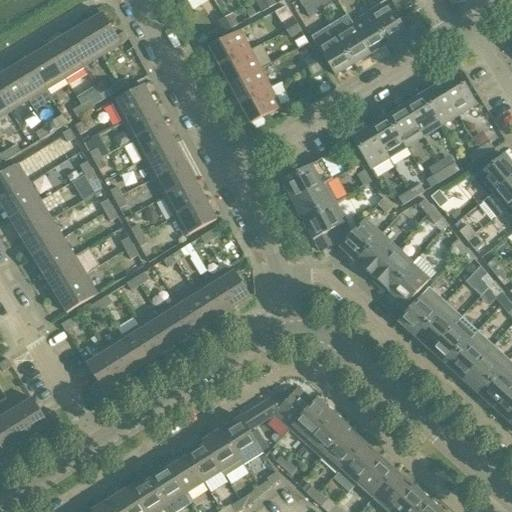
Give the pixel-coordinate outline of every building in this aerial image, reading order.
[(268,9),(262,0),(260,0),(255,3),(261,14),(268,9)] [(272,0),(262,0),(268,9),(275,5),(272,0)] [(314,2),(312,0),(299,0),(298,1),(303,9),(314,2)] [(387,3),(369,14),(387,44),(405,33),(404,31),(407,30),(411,34),(422,23),(414,11),(398,21),(387,3)] [(102,14),(83,26),(102,57),(121,45),(118,41),(116,37),(102,14)] [(369,14),(351,24),(370,55),(387,44),(369,14)] [(231,15),(224,20),(230,30),(237,26),(231,15)] [(346,16),(329,27),(334,35),(352,65),(370,55),(351,24),(346,16)] [(282,25),(286,31),(296,26),(292,19),(282,25)] [(230,30),(224,20),(216,24),(222,34),(230,30)] [(83,26),(64,37),(83,68),(102,57),(83,26)] [(296,26),(286,31),(291,39),(301,33),(296,26)] [(334,35),(329,27),(311,38),(334,77),(352,65),(334,35)] [(209,47),(219,67),(250,51),(239,31),(209,47)] [(124,33),(116,37),(118,41),(121,45),(128,41),(124,33)] [(64,37),(46,48),(65,79),(83,68),(64,37)] [(46,48),(27,60),(46,90),(65,79),(46,48)] [(219,67),(230,86),(260,70),(250,51),(219,67)] [(304,62),(308,68),(319,63),(314,55),(304,62)] [(27,60),(9,71),(27,102),(46,90),(27,60)] [(319,63),(308,68),(313,76),(323,70),(319,63)] [(230,86),(240,105),(270,89),(260,70),(230,86)] [(9,71),(0,76),(0,98),(9,113),(27,102),(9,71)] [(457,74),(439,85),(457,116),(476,105),(457,74)] [(126,78),(118,83),(122,90),(131,85),(126,78)] [(122,90),(118,83),(109,88),(113,96),(122,90)] [(439,85),(421,96),(440,127),(457,116),(439,85)] [(112,103),(122,123),(154,106),(143,86),(112,103)] [(270,89),(240,105),(250,125),(281,108),(270,89)] [(421,96),(404,107),(423,137),(440,127),(421,96)] [(0,98),(0,118),(9,113),(0,98)] [(89,101),(81,106),(85,113),(94,108),(89,101)] [(85,113),(81,106),(72,111),(76,119),(85,113)] [(122,123),(133,142),(164,125),(154,106),(122,123)] [(404,107),(387,117),(405,148),(423,137),(404,107)] [(387,117),(369,128),(388,158),(405,148),(387,117)] [(53,123),(44,129),(48,136),(57,131),(53,123)] [(74,127),(80,136),(87,131),(82,123),(74,127)] [(133,142),(143,161),(175,144),(164,125),(133,142)] [(388,158),(369,128),(351,139),(370,169),(388,158)] [(48,136),(44,129),(35,134),(40,141),(48,136)] [(62,135),(67,143),(75,139),(69,130),(62,135)] [(489,143),(478,150),(483,157),(494,151),(489,143)] [(143,161),(153,180),(185,163),(175,144),(143,161)] [(339,149),(346,160),(354,155),(347,144),(339,149)] [(15,146),(7,151),(11,158),(20,153),(15,146)] [(88,154),(94,163),(101,159),(96,149),(88,154)] [(483,157),(478,150),(467,156),(472,164),(483,157)] [(11,158),(7,151),(0,155),(0,159),(2,164),(11,158)] [(502,153),(472,171),(477,177),(504,155),(502,153)] [(475,179),(489,196),(511,177),(511,165),(504,155),(477,177),(475,179)] [(101,159),(94,163),(99,171),(106,167),(101,159)] [(281,182),(292,202),(325,184),(332,180),(321,160),(281,182)] [(79,167),(84,176),(91,171),(86,163),(79,167)] [(153,180),(163,199),(195,182),(185,163),(153,180)] [(454,164),(443,171),(448,179),(459,172),(454,164)] [(0,175),(0,201),(29,184),(18,165),(0,175)] [(91,171),(84,176),(89,184),(97,180),(91,171)] [(448,179),(443,171),(433,178),(437,186),(448,179)] [(371,183),(364,172),(356,176),(363,188),(371,183)] [(482,202),(496,218),(511,205),(511,177),(489,196),(489,197),(482,202)] [(163,199),(174,218),(205,201),(195,182),(163,199)] [(0,201),(0,205),(10,221),(40,202),(29,184),(0,201)] [(89,184),(77,192),(83,201),(95,194),(89,184)] [(292,202),(302,221),(335,203),(325,184),(292,202)] [(419,186),(409,192),(413,200),(424,193),(419,186)] [(109,192),(114,201),(122,197),(116,187),(109,192)] [(413,200),(409,192),(398,199),(402,207),(413,200)] [(430,198),(440,210),(448,203),(439,192),(430,198)] [(122,197),(114,201),(119,209),(127,205),(122,197)] [(393,209),(383,200),(377,206),(387,215),(393,209)] [(418,206),(426,216),(433,210),(425,200),(418,206)] [(99,205),(105,214),(112,210),(107,201),(99,205)] [(205,201),(174,218),(184,238),(216,221),(205,201)] [(10,221),(21,240),(52,221),(40,202),(10,221)] [(335,244),(339,248),(349,238),(349,237),(342,225),(346,223),(335,203),(302,221),(313,241),(314,240),(320,252),(335,244)] [(506,211),(511,218),(511,205),(496,218),(506,211)] [(112,210),(105,214),(110,223),(117,218),(112,210)] [(433,210),(426,216),(434,226),(441,220),(433,210)] [(21,240),(32,258),(63,240),(52,221),(21,240)] [(339,248),(356,263),(381,236),(364,221),(349,237),(349,238),(339,248)] [(129,230),(135,239),(142,235),(137,225),(129,230)] [(459,232),(467,242),(475,236),(467,226),(459,232)] [(201,238),(205,246),(214,240),(209,233),(201,238)] [(142,235),(135,239),(140,247),(147,243),(142,235)] [(356,263),(372,278),(397,250),(381,236),(356,263)] [(475,236),(467,242),(475,252),(483,246),(475,236)] [(120,243),(125,253),(133,248),(127,239),(120,243)] [(32,258),(44,277),(74,258),(63,240),(32,258)] [(451,247),(459,256),(466,251),(458,241),(451,247)] [(190,245),(185,249),(191,259),(190,259),(196,267),(202,263),(195,252),(190,245)] [(133,248),(125,253),(130,261),(138,256),(133,248)] [(372,278),(388,292),(413,265),(397,250),(372,278)] [(180,251),(171,256),(176,263),(184,258),(180,251)] [(466,251),(459,256),(467,266),(474,260),(466,251)] [(176,263),(171,256),(162,261),(167,269),(176,263)] [(44,277),(55,295),(86,277),(74,258),(44,277)] [(418,259),(413,265),(388,292),(405,307),(435,274),(418,259)] [(486,266),(494,276),(502,269),(494,259),(486,266)] [(231,268),(212,280),(232,311),(250,299),(231,268)] [(502,269),(494,276),(503,286),(511,279),(502,269)] [(143,274),(135,279),(139,286),(148,281),(143,274)] [(479,281),(487,291),(494,285),(486,275),(479,281)] [(86,277),(55,295),(66,314),(97,296),(86,277)] [(139,286),(135,279),(126,284),(130,292),(139,286)] [(212,280),(194,292),(213,322),(232,311),(212,280)] [(494,285),(487,291),(495,300),(502,295),(494,285)] [(398,323),(414,338),(445,304),(428,288),(398,323)] [(194,292),(176,303),(195,334),(213,322),(194,292)] [(107,297),(98,302),(102,309),(111,304),(107,297)] [(102,309),(98,302),(89,307),(94,315),(102,309)] [(176,303),(157,315),(176,345),(195,334),(176,303)] [(414,338),(430,352),(457,323),(461,318),(445,304),(414,338)] [(157,315),(139,326),(158,357),(176,345),(157,315)] [(61,326),(65,333),(74,328),(69,320),(61,326)] [(430,352),(446,367),(472,338),(457,323),(430,352)] [(139,326),(120,338),(140,368),(158,357),(139,326)] [(446,367),(462,381),(493,347),(477,333),(472,338),(446,367)] [(101,350),(104,354),(112,367),(113,366),(122,380),(140,368),(120,338),(101,350)] [(462,381),(478,396),(509,362),(493,347),(462,381)] [(112,367),(104,354),(86,365),(98,384),(88,390),(95,402),(124,384),(122,380),(113,366),(112,367)] [(0,363),(0,368),(3,372),(11,367),(7,360),(0,363)] [(478,396),(495,410),(511,390),(511,364),(509,362),(478,396)] [(279,394),(240,418),(248,432),(255,428),(273,416),(289,430),(313,404),(312,403),(296,388),(286,400),(279,394)] [(511,390),(495,410),(511,425),(511,422),(511,390)] [(31,399),(13,411),(21,424),(20,425),(28,438),(31,442),(60,424),(53,412),(43,418),(31,399)] [(315,399),(312,403),(313,404),(289,430),(305,445),(332,415),(315,399)] [(11,406),(0,413),(0,431),(11,449),(28,438),(20,425),(21,424),(13,411),(11,406)] [(348,429),(332,415),(305,445),(321,460),(324,456),(348,429)] [(240,418),(221,430),(242,465),(262,453),(251,436),(248,432),(240,418)] [(255,428),(248,432),(251,436),(262,453),(268,449),(255,428)] [(364,444),(348,429),(324,456),(321,460),(320,461),(336,475),(364,444)] [(221,430),(203,442),(222,472),(221,473),(224,477),(242,465),(221,430)] [(0,431),(0,455),(11,449),(0,431)] [(203,442),(184,453),(203,484),(221,473),(222,472),(203,442)] [(380,458),(364,444),(336,475),(337,476),(341,471),(356,485),(380,458)] [(184,453),(166,465),(185,495),(203,484),(184,453)] [(275,463),(283,470),(289,463),(282,456),(275,463)] [(396,473),(380,458),(356,485),(372,499),(396,473)] [(289,463),(283,470),(291,477),(297,470),(289,463)] [(166,465),(148,476),(169,511),(179,511),(191,505),(185,495),(166,465)] [(389,511),(412,487),(396,473),(372,499),(385,511),(389,511)] [(265,482),(270,488),(279,481),(274,475),(265,482)] [(169,511),(148,476),(129,488),(144,511),(169,511)] [(304,493),(312,501),(318,495),(309,487),(304,493)] [(418,511),(428,502),(412,487),(389,511),(418,511)] [(144,511),(129,488),(111,499),(118,511),(144,511)] [(249,495),(239,502),(245,509),(254,503),(262,496),(258,489),(249,495)] [(321,509),(324,511),(331,511),(336,507),(328,500),(326,503),(318,495),(312,501),(321,509)] [(118,511),(111,499),(93,511),(118,511)] [(240,511),(245,509),(239,502),(231,507),(234,511),(240,511)] [(439,511),(428,502),(418,511),(439,511)]
